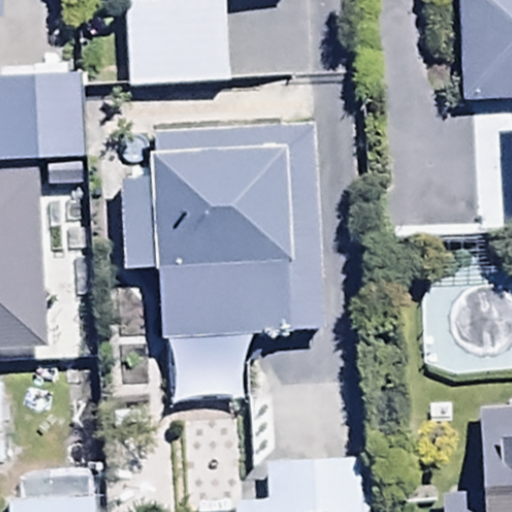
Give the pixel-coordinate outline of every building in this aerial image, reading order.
[(280,0),(94,0),(95,14),(123,13),(125,101),(225,98),(223,8),(281,6),(280,0)] [(511,0),(451,0),(456,113),(511,111),(511,126),(508,127),(511,231),(511,0)] [(0,91),(0,170),(80,168),(78,90),(0,91)] [(311,134),(146,142),(148,193),(114,195),(118,280),(150,279),(154,351),(162,351),(165,416),(248,412),(245,348),(321,344),(311,134)] [(0,338),(33,336),(23,191),(0,192),(0,338)] [(77,395),(23,397),(27,482),(81,479),(77,395)] [(511,511),(511,418),(473,419),(475,499),(440,500),(440,511),(511,511)] [(370,511),(370,470),(261,472),(262,511),(231,511),(370,511)]
